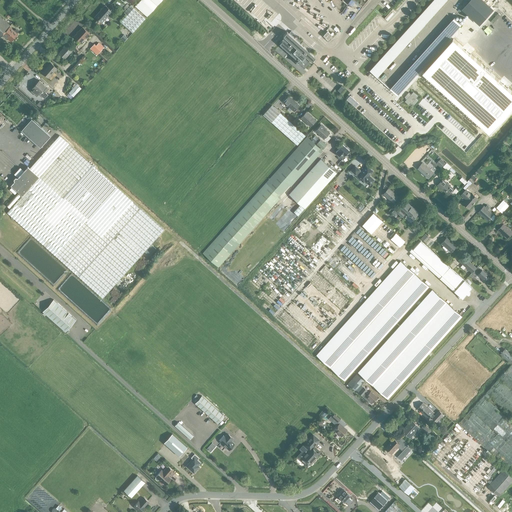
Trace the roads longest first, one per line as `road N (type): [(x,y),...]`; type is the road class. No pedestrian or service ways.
road 1 (unclassified): [(162,511),(184,496),(294,496),(312,489),(511,277)]
road 2 (unclassified): [(511,275),(206,0)]
